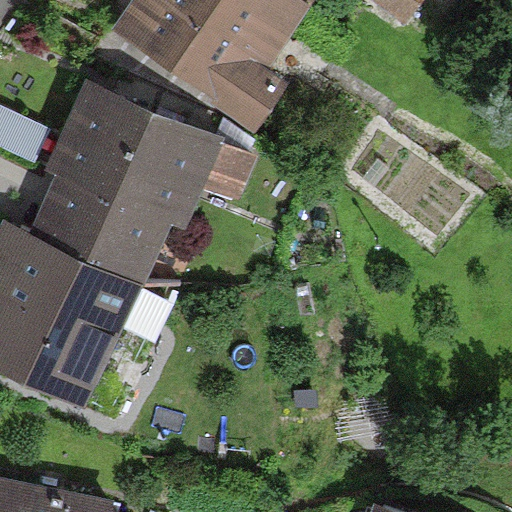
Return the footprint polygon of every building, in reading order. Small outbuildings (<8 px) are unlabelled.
[(307,0),(123,0),(112,18),(216,87),(212,93),(254,121),(289,69),(270,56),(307,0)] [(421,0),(378,0),(406,20),(421,0)] [(226,125),(88,61),(58,126),(44,155),(54,160),(45,180),(27,217),(142,270),(170,212),(182,218),(202,175),(239,193),(261,149),(224,131),(226,125)] [(44,155),(58,126),(0,98),(0,139),(42,159),(44,155)] [(27,217),(4,206),(0,213),(0,355),(83,394),(142,270),(27,217)] [(110,511),(115,487),(0,466),(0,511),(110,511)] [(449,511),(375,486),(366,511),(449,511)]
